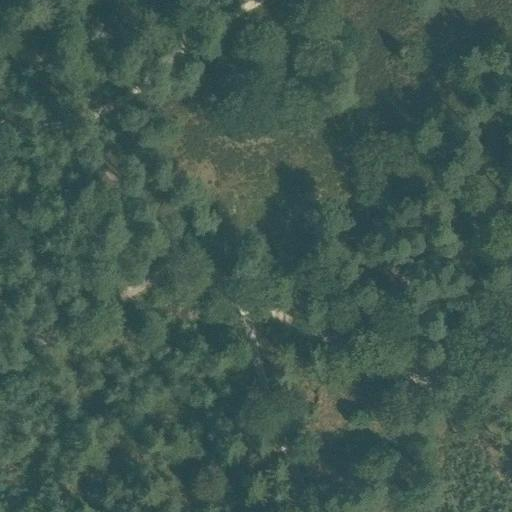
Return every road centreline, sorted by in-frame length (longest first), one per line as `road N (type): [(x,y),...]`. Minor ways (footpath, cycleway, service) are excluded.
road 1 (track): [(60,129),(68,147),(159,238),(243,295),(262,388),(314,511)]
road 2 (track): [(511,315),(373,452),(295,511)]
road 3 (track): [(60,129),(102,115),(210,29),(262,0)]
road 4 (track): [(243,295),(436,392)]
road 5 (track): [(181,257),(0,371)]
